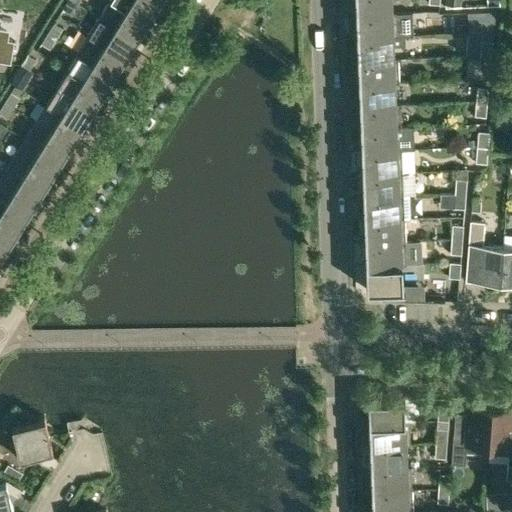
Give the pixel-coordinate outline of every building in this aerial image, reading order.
[(77,3),(71,0),(67,0),(61,10),(61,11),(63,9),(71,14),(77,3)] [(109,0),(99,17),(135,39),(146,22),(110,0),(109,0)] [(156,5),(148,0),(110,0),(146,22),(156,5)] [(354,0),(355,14),(396,13),(396,12),(391,12),(390,0),(354,0)] [(355,14),(356,37),(396,36),(396,13),(355,14)] [(99,17),(88,34),(124,57),(135,39),(99,17)] [(483,17),(482,32),(493,33),(494,18),(483,17)] [(55,21),(47,33),(56,38),(62,28),(54,23),(55,21)] [(41,43),(49,48),(56,38),(47,33),(39,45),(40,45),(41,43)] [(113,74),(124,57),(88,34),(77,51),(113,74)] [(0,36),(0,57),(16,59),(18,39),(0,36)] [(356,60),(397,58),(392,58),(392,37),(396,36),(356,37),(356,60)] [(480,55),(491,56),(492,42),(481,41),(480,55)] [(77,51),(66,69),(103,91),(113,74),(77,51)] [(27,54),(28,52),(20,64),(29,70),(35,60),(27,54)] [(489,71),(491,56),(480,55),(478,70),(489,71)] [(398,81),(397,58),(356,60),(357,83),(398,81)] [(56,86),(92,109),(103,91),(66,69),(56,86)] [(14,75),(10,81),(15,85),(23,90),(24,90),(28,83),(26,82),(23,80),(14,75)] [(357,83),(358,105),(399,104),(399,103),(394,103),(393,82),(398,82),(398,81),(357,83)] [(56,86),(45,103),(81,126),(92,109),(56,86)] [(477,86),(475,101),(486,102),(488,87),(477,86)] [(12,90),(4,102),(13,107),(19,97),(11,92),(12,90)] [(485,116),(486,102),(475,101),(474,115),(485,116)] [(13,107),(4,102),(0,108),(0,113),(6,118),(13,107)] [(45,103),(34,121),(70,143),(81,126),(45,103)] [(511,103),(499,105),(501,118),(511,116),(511,103)] [(358,105),(359,128),(400,127),(399,104),(358,105)] [(34,121),(23,138),(59,161),(70,143),(34,121)] [(360,151),(401,149),(396,149),(395,128),(400,128),(400,127),(359,128),(360,151)] [(478,131),(476,146),(487,147),(489,132),(478,131)] [(23,138),(13,155),(49,178),(59,161),(23,138)] [(476,147),(475,162),(486,163),(487,148),(476,147)] [(402,172),(402,171),(401,149),(360,151),(361,174),(402,172)] [(13,155),(2,173),(38,195),(49,178),(13,155)] [(402,172),(361,174),(362,197),(403,195),(402,172)] [(0,195),(27,213),(38,195),(2,173),(0,175),(0,195)] [(455,178),(454,193),(465,194),(466,179),(455,178)] [(465,194),(454,193),(453,208),(464,208),(465,194)] [(0,195),(0,219),(16,230),(27,213),(0,195)] [(363,220),(404,218),(410,218),(409,195),(403,195),(362,197),(363,220)] [(471,201),(470,211),(479,211),(480,201),(471,201)] [(404,218),(363,220),(364,242),(405,241),(404,218)] [(0,219),(0,243),(6,247),(16,230),(0,219)] [(465,279),(499,282),(502,246),(482,244),(484,221),(470,220),(465,279)] [(451,239),(462,240),(463,225),(452,224),(451,239)] [(511,283),(511,234),(503,234),(502,246),(499,282),(511,283)] [(462,240),(451,239),(450,253),(461,254),(462,240)] [(405,263),(405,241),(364,242),(364,265),(405,263)] [(448,277),(459,278),(460,262),(449,262),(448,277)] [(405,264),(405,263),(364,265),(365,289),(380,288),(380,299),(402,299),(402,287),(403,287),(403,286),(401,286),(401,265),(405,264)] [(403,395),(381,395),(381,398),(367,399),(368,423),(409,421),(408,420),(404,420),(403,395)] [(438,405),(437,420),(448,421),(449,406),(438,405)] [(465,438),(453,437),(451,463),(465,464),(465,452),(486,453),(490,407),(468,405),(465,438)] [(511,408),(490,407),(486,453),(507,455),(506,479),(511,479),(511,441),(510,441),(511,408)] [(11,425),(13,435),(9,443),(16,447),(19,458),(52,451),(44,418),(11,425)] [(368,445),(409,444),(409,421),(368,423),(368,445)] [(436,428),(435,443),(446,443),(447,429),(436,428)] [(446,443),(435,443),(434,457),(445,458),(446,443)] [(409,445),(409,444),(368,445),(369,468),(410,466),(405,466),(405,445),(409,445)] [(22,473),(7,464),(3,472),(18,481),(22,473)] [(411,489),(410,466),(369,468),(370,491),(411,489)] [(439,474),(438,488),(449,489),(450,474),(439,474)] [(0,511),(13,511),(8,492),(18,498),(22,491),(6,480),(0,476),(0,511)] [(448,504),(449,489),(438,488),(437,503),(448,504)] [(371,511),(412,511),(411,489),(370,491),(371,511)] [(511,490),(502,490),(503,507),(511,506),(511,490)]
